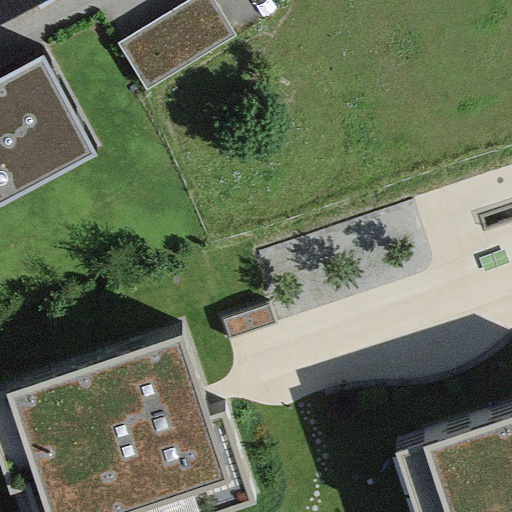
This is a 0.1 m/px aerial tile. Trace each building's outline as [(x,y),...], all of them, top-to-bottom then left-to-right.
[(0,0),(0,20),(33,0),(0,0)] [(217,0),(189,0),(122,40),(149,86),(237,34),(217,0)] [(0,76),(0,202),(97,149),(44,53),(0,76)] [(0,377),(0,408),(33,511),(171,511),(245,488),(215,396),(190,317),(0,377)] [(511,511),(511,401),(414,433),(438,511),(511,511)]
